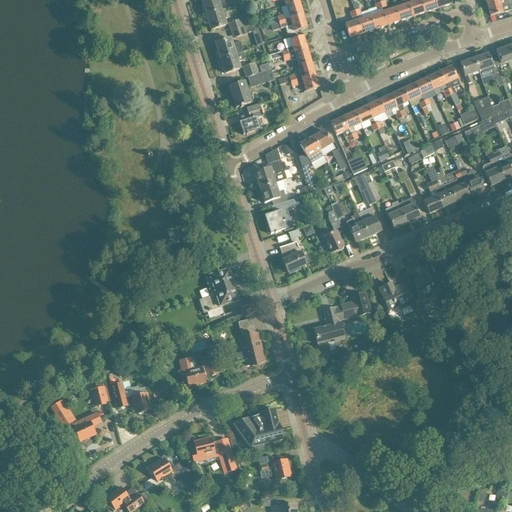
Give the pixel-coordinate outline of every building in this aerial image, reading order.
[(204,16),(204,17),(221,11),(217,0),(201,0),(204,7),(202,8),(204,16)] [(377,15),(370,17),(374,30),(387,26),(383,13),(381,8),(380,3),(378,0),(372,0),(375,8),(377,15)] [(406,0),(407,0),(408,4),(412,17),(425,13),(421,0),(420,0),(406,0)] [(421,0),(425,13),(438,9),(434,0),(421,0)] [(434,0),(438,9),(451,5),(448,0),(434,0)] [(511,10),(511,0),(496,0),(486,3),(490,17),(502,13),(501,7),(508,5),(510,11),(511,10)] [(299,2),(286,6),(288,13),(290,20),(303,16),(299,2)] [(357,3),(352,5),(354,11),(358,21),(362,34),(374,30),(370,17),(362,19),(360,13),(357,3)] [(408,4),(395,9),(400,21),(412,17),(408,4)] [(395,9),(383,13),(387,26),(400,21),(395,9)] [(226,26),(224,20),(228,19),(225,10),(221,11),(204,17),(205,17),(207,25),(209,25),(211,30),(226,26)] [(353,23),(345,25),(349,38),(362,34),(358,21),(354,11),(350,13),(353,23)] [(282,16),(270,19),(271,25),(283,22),(282,16)] [(283,22),(271,25),(273,30),(286,26),(286,28),(292,26),(294,32),(297,31),(307,28),(303,16),(290,20),(283,22)] [(231,32),(255,24),(255,23),(248,26),(246,19),(228,24),(231,32)] [(233,39),(244,35),(257,31),(255,24),(231,32),(233,39)] [(277,59),(307,50),(303,37),(290,41),(293,49),(270,56),(272,60),(277,59)] [(243,52),(239,43),(232,45),(230,39),(215,44),(218,51),(216,51),(218,60),(243,52)] [(511,52),(510,47),(496,52),(500,65),(507,62),(510,71),(511,69),(511,52)] [(298,66),(311,62),(307,50),(277,59),(278,64),(290,60),(292,62),(296,60),(298,66)] [(225,74),(240,69),(238,62),(245,60),(243,52),(218,60),(218,61),(219,60),(221,69),(223,68),(225,74)] [(496,75),(492,64),(488,54),(474,59),(478,72),(487,69),(490,77),(496,75)] [(469,75),(478,72),(474,59),(460,64),(467,84),(472,83),(469,75)] [(302,79),(315,75),(311,62),(298,66),(302,79)] [(246,79),(248,78),(259,75),(255,63),(242,67),(246,79)] [(439,73),(450,96),(452,100),(455,107),(460,104),(452,88),(460,85),(457,79),(456,76),(451,67),(439,73)] [(259,75),(248,78),(251,87),(274,79),(272,71),(259,75)] [(439,73),(427,79),(433,91),(439,88),(442,93),(443,93),(445,98),(450,96),(439,73)] [(302,79),(303,83),(306,92),(319,88),(315,75),(302,79)] [(500,77),(505,91),(506,91),(506,90),(510,89),(506,75),(500,77)] [(501,93),(505,91),(500,77),(495,79),(501,93)] [(427,79),(415,84),(421,96),(433,91),(427,79)] [(241,108),(243,107),(242,106),(250,104),(243,83),(229,87),(236,108),(240,107),(241,108)] [(415,84),(403,90),(408,102),(421,96),(415,84)] [(391,95),(390,96),(401,119),(406,116),(401,105),(408,102),(403,90),(391,95)] [(390,96),(379,101),(384,113),(391,110),(394,115),(395,115),(397,120),(398,120),(401,125),(404,125),(401,119),(390,96)] [(379,101),(367,107),(372,119),(384,113),(379,101)] [(248,134),(261,130),(257,118),(263,116),(259,104),(246,109),(249,119),(239,123),(243,136),(246,135),(248,135),(248,134)] [(482,122),(493,117),(495,116),(490,106),(477,111),(482,122)] [(367,107),(355,112),(361,124),(368,121),(370,126),(373,132),(377,130),(375,124),(372,119),(367,107)] [(478,120),(473,110),(460,116),(464,126),(478,120)] [(343,118),(342,118),(348,130),(361,124),(355,112),(343,118)] [(496,124),(508,118),(505,112),(495,116),(493,117),(496,124)] [(496,124),(493,117),(482,122),(479,123),(480,126),(483,134),(497,128),(496,124)] [(342,118),(330,124),(335,133),(336,136),(342,133),(345,139),(347,138),(349,143),(353,141),(351,136),(349,131),(348,130),(342,118)] [(379,122),(375,124),(375,125),(377,130),(382,140),(387,138),(387,137),(389,136),(386,130),(384,131),(382,128),(380,123),(379,122)] [(459,128),(457,123),(449,126),(451,132),(459,128)] [(469,144),(480,139),(485,137),(483,134),(480,126),(464,133),(469,144)] [(332,144),(329,140),(324,131),(311,139),(322,158),(323,158),(319,152),(332,144)] [(463,142),(460,135),(445,142),(448,149),(463,142)] [(311,165),(322,158),(311,139),(300,146),(311,165)] [(416,150),(411,140),(403,144),(407,154),(416,150)] [(281,147),(285,156),(291,154),(287,144),(281,147)] [(491,165),(482,169),(486,178),(490,187),(504,181),(492,155),(489,149),(484,151),(487,157),(491,165)] [(340,171),(346,168),(338,150),(331,153),(340,171)] [(380,162),(389,158),(386,151),(377,155),(380,162)] [(499,152),(492,155),(504,181),(511,177),(511,163),(511,162),(506,165),(502,156),(501,157),(499,152)] [(408,160),(410,164),(411,166),(421,161),(418,155),(408,160)] [(287,180),(284,171),(281,161),(262,168),(263,171),(255,173),(260,189),(287,180)] [(363,161),(350,166),(354,175),(367,170),(363,161)] [(392,162),(381,167),(384,173),(385,173),(395,168),(392,162)] [(307,165),(301,167),(310,193),(319,190),(318,186),(315,187),(307,165)] [(463,168),(458,170),(462,179),(470,196),(474,194),(477,193),(478,195),(483,193),(482,190),(483,190),(479,181),(478,178),(475,172),(472,171),(468,172),(468,175),(466,175),(463,168)] [(457,170),(452,172),(456,180),(456,181),(462,179),(458,170),(457,170)] [(404,171),(397,174),(401,184),(403,183),(409,196),(410,195),(414,193),(404,171)] [(362,175),(375,203),(380,200),(366,173),(362,175)] [(369,206),(375,203),(362,175),(353,179),(356,186),(359,184),(363,191),(362,192),(369,206)] [(456,180),(447,184),(456,202),(469,196),(470,196),(462,179),(456,181),(456,180)] [(288,202),(284,191),(285,190),(282,181),(287,180),(260,189),(264,204),(275,200),(277,205),(288,202)] [(435,180),(431,182),(435,191),(437,196),(443,208),(446,207),(456,202),(447,184),(439,188),(435,180)] [(430,182),(426,184),(430,193),(435,191),(431,182),(430,182)] [(307,187),(299,189),(301,196),(309,194),(307,187)] [(330,188),(324,190),(326,196),(333,194),(330,188)] [(437,196),(423,202),(425,205),(429,214),(443,208),(437,196)] [(328,201),(337,220),(343,217),(335,198),(328,201)] [(420,218),(413,202),(411,198),(398,204),(397,203),(396,203),(406,225),(420,218)] [(275,234),(283,231),(284,233),(293,230),(287,212),(295,210),(294,207),(298,206),(296,200),(288,202),(277,205),(276,206),(278,212),(264,216),(270,235),(274,233),(275,234)] [(328,224),(337,220),(328,201),(324,203),(325,207),(322,208),(325,216),(328,224)] [(394,230),(406,225),(396,203),(391,205),(392,207),(385,210),(394,230)] [(381,232),(377,223),(372,212),(365,215),(359,218),(365,231),(368,238),(381,232)] [(365,231),(359,218),(357,215),(351,218),(352,220),(346,223),(355,243),(368,238),(365,231)] [(306,237),(314,234),(310,226),(302,229),(306,237)] [(298,231),(289,234),(290,240),(300,236),(298,231)] [(340,239),(338,234),(337,234),(336,232),(324,237),(323,234),(322,234),(323,235),(316,238),(324,257),(343,248),(339,239),(340,239)] [(288,273),(306,265),(296,243),(279,248),(283,260),(282,261),(288,273)] [(442,287),(436,275),(432,266),(420,271),(423,276),(412,281),(421,300),(429,297),(428,294),(442,287)] [(212,298),(203,301),(209,321),(224,316),(222,307),(229,305),(239,302),(228,270),(225,271),(224,269),(216,271),(217,274),(209,276),(216,296),(212,298)] [(415,311),(407,294),(403,285),(393,290),(391,285),(379,290),(389,311),(399,306),(403,316),(415,311)] [(340,322),(371,314),(370,313),(365,295),(366,295),(366,294),(351,298),(352,303),(341,306),(342,308),(336,309),(336,308),(324,312),(328,327),(314,330),(320,354),(328,352),(325,343),(335,341),(335,344),(345,341),(340,322)] [(251,319),(238,323),(240,333),(254,330),(251,319)] [(160,337),(163,345),(175,340),(172,332),(160,337)] [(264,362),(258,335),(250,334),(249,337),(248,337),(246,335),(240,339),(246,366),(254,367),(255,364),(256,364),(258,366),(264,362)] [(441,339),(424,347),(429,357),(445,349),(441,339)] [(445,349),(429,357),(433,366),(449,358),(445,349)] [(218,374),(214,365),(211,357),(201,360),(204,368),(195,370),(192,358),(179,361),(182,373),(179,374),(182,384),(187,383),(188,387),(206,383),(204,377),(208,376),(208,378),(218,374)] [(399,358),(383,366),(388,375),(404,368),(399,358)] [(449,358),(433,366),(437,375),(454,368),(449,358)] [(404,368),(388,375),(392,385),(408,377),(404,368)] [(454,368),(437,375),(442,385),(458,377),(454,368)] [(340,380),(328,385),(333,396),(351,388),(346,377),(351,375),(349,369),(338,374),(340,380)] [(408,377),(392,385),(396,394),(412,386),(408,377)] [(126,399),(125,397),(133,395),(129,381),(122,383),(111,386),(117,409),(134,405),(136,415),(151,411),(147,394),(126,399)] [(412,386),(396,394),(400,404),(417,396),(412,386)] [(94,406),(102,404),(108,403),(104,387),(90,391),(94,406)] [(351,388),(333,396),(337,404),(354,396),(351,388)] [(158,389),(152,390),(155,398),(161,396),(158,389)] [(354,396),(337,404),(340,411),(357,403),(354,396)] [(474,401),(464,406),(471,423),(482,418),(485,424),(490,421),(485,410),(480,413),(474,401)] [(97,414),(74,424),(60,402),(50,408),(64,429),(61,431),(61,430),(60,431),(66,441),(67,440),(76,436),(79,442),(96,435),(92,427),(101,423),(97,414)] [(357,403),(340,411),(345,422),(357,417),(360,422),(371,417),(368,412),(362,414),(357,403)] [(464,406),(454,410),(462,427),(471,423),(464,406)] [(244,440),(243,441),(247,446),(248,446),(250,448),(253,447),(254,453),(276,448),(275,442),(282,440),(282,438),(283,438),(282,432),(280,432),(278,425),(274,409),(270,411),(269,410),(264,412),(264,413),(244,421),(243,420),(238,422),(238,424),(234,426),(244,440)] [(454,410),(444,415),(452,432),(462,427),(454,410)] [(444,415),(433,420),(438,432),(433,434),(438,445),(444,442),(441,437),(452,432),(444,415)] [(234,471),(229,450),(227,440),(216,443),(216,444),(213,445),(211,438),(193,442),(197,456),(192,457),(193,463),(219,456),(224,474),(234,471)] [(392,438),(382,453),(391,459),(401,444),(392,438)] [(401,444),(391,459),(399,465),(410,450),(401,444)] [(410,450),(399,465),(407,471),(418,456),(410,450)] [(276,481),(281,480),(291,477),(287,460),(273,463),(271,456),(258,459),(259,467),(260,467),(263,477),(274,475),(276,481)] [(418,456),(407,471),(416,477),(427,462),(418,456)] [(198,489),(186,470),(181,462),(174,466),(169,458),(165,461),(164,459),(148,468),(157,482),(166,476),(172,485),(181,479),(191,494),(198,489)] [(477,472),(481,482),(492,478),(488,468),(477,472)] [(453,493),(463,490),(480,483),(476,473),(450,484),(453,493)] [(132,511),(144,504),(139,497),(132,488),(127,492),(128,493),(126,495),(120,488),(106,498),(109,502),(106,504),(112,511),(113,511),(123,505),(128,511),(132,511)]
